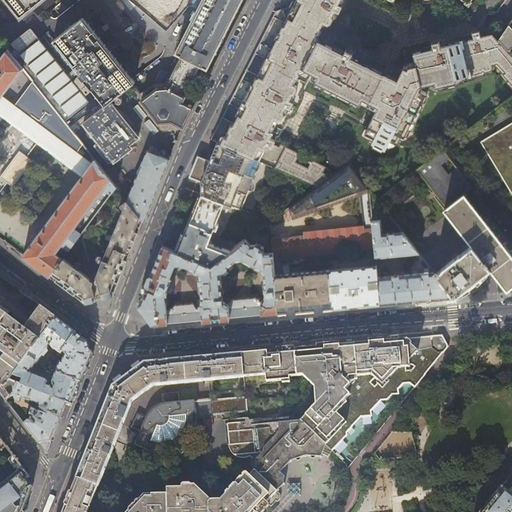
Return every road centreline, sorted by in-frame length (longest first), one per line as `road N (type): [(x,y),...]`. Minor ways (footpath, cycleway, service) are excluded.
road 1 (residential): [(511,311),(113,343)]
road 2 (tertiary): [(113,343),(196,131),(265,0)]
road 3 (tertiary): [(58,478),(113,343)]
road 4 (residential): [(113,343),(0,257)]
